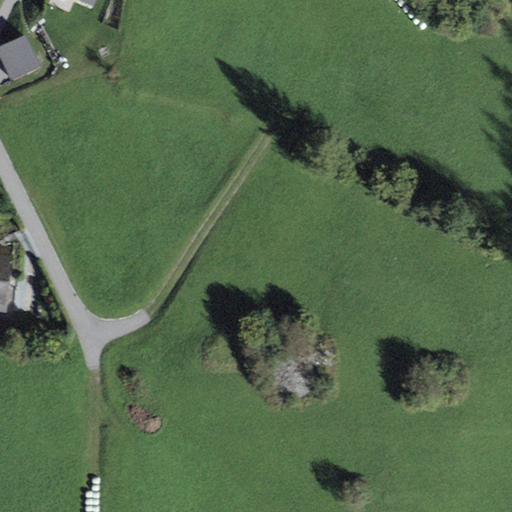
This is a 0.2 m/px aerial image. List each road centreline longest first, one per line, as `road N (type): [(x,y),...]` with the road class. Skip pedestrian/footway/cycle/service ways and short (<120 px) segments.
road 1 (residential): [(0,154),(89,335),(96,371)]
road 2 (track): [(146,313),(278,121)]
